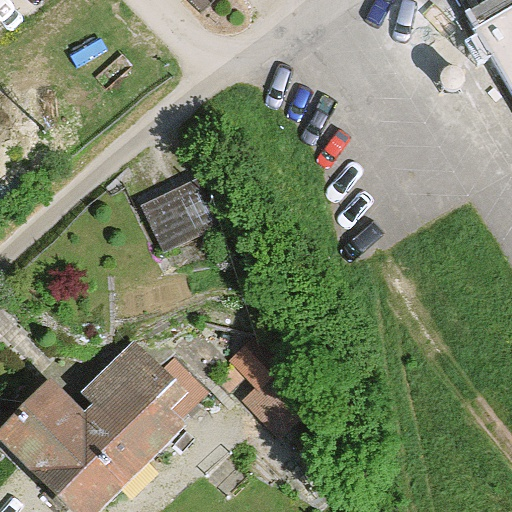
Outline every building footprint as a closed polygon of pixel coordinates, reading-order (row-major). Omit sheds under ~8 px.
[(40,0),(0,0),(0,20),(41,2),(40,0)] [(511,94),(511,0),(505,0),(509,6),(472,28),(511,94)] [(193,178),(138,204),(160,250),(215,223),(193,178)] [(282,365),(256,338),(229,363),(255,390),(282,365)] [(130,343),(69,401),(45,375),(0,417),(0,447),(62,511),(94,511),(181,430),(164,412),(181,396),(130,343)] [(282,365),(255,390),(242,403),(279,441),(318,403),(282,365)]
